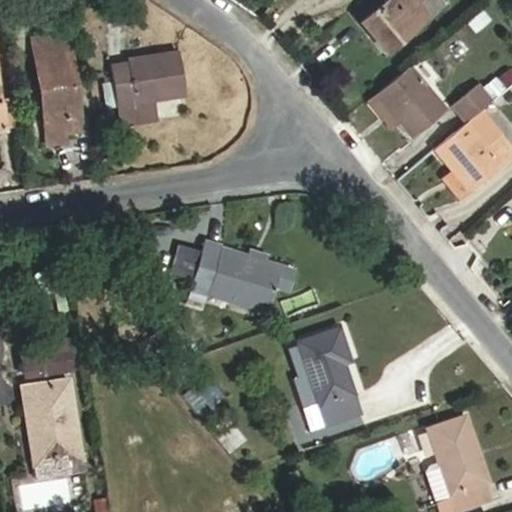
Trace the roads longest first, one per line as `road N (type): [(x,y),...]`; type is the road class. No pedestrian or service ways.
road 1 (residential): [(0,212),(342,157)]
road 2 (residential): [(511,357),(342,157)]
road 3 (residential): [(342,157),(245,41),(186,0)]
